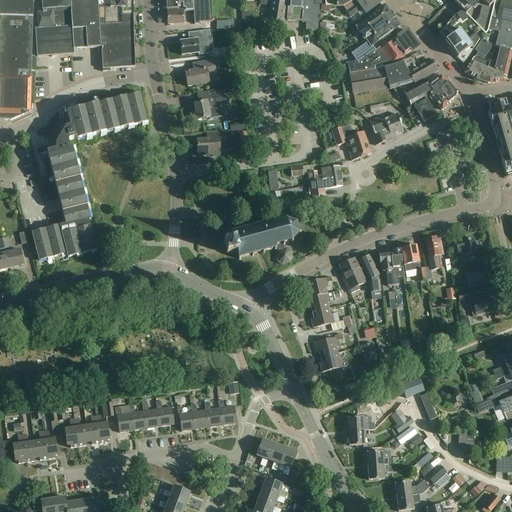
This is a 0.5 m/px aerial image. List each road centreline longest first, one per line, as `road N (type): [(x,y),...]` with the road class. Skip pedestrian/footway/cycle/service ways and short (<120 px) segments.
road 1 (residential): [(244,308),(349,245),(464,210)]
road 2 (tertiary): [(0,304),(127,272),(170,270)]
road 3 (residential): [(0,145),(79,90),(155,76)]
road 4 (residential): [(71,475),(206,448),(237,460)]
road 5 (tertiary): [(360,511),(292,387)]
road 6 (residential): [(175,176),(308,156)]
